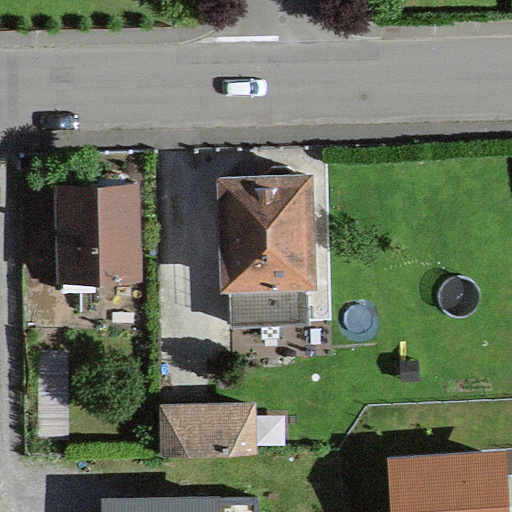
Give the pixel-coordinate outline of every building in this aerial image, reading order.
[(260,173),(226,173),(226,275),(232,276),(232,316),(308,315),(306,274),(310,274),(308,172),(297,171),(290,164),(275,160),(260,173)] [(101,179),(63,181),(66,271),(140,268),(137,179),(127,179),(126,170),(102,170),(101,179)] [(166,399),(167,447),(183,446),(184,438),(212,438),(212,445),(226,445),(226,399),(204,399),(206,389),(180,388),(180,398),(166,399)] [(249,399),(226,399),(226,445),(250,444),(249,399)] [(256,511),(256,491),(114,493),(114,511),(256,511)]
